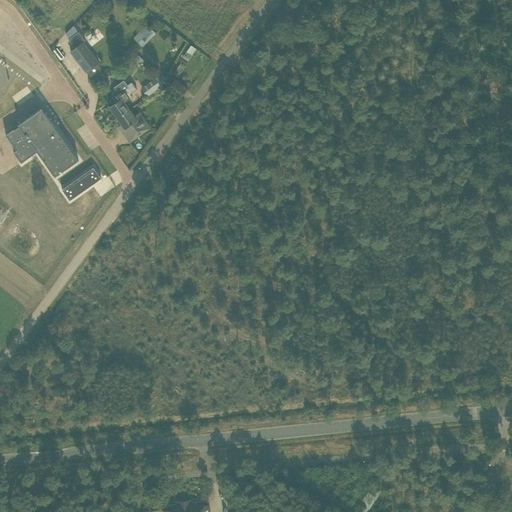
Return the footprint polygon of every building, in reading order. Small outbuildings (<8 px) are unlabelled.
[(133,38),(138,42),(151,29),(147,24),(133,38)] [(68,40),(75,48),(83,42),(83,43),(86,41),(78,31),(68,40)] [(69,52),(85,73),(98,62),(83,43),(83,42),(75,48),(69,52)] [(189,60),(197,48),(192,45),(184,57),(189,60)] [(165,82),(160,75),(153,81),(153,80),(143,88),(149,95),(165,82)] [(187,90),(175,80),(170,86),(182,96),(187,90)] [(121,98),(109,107),(117,118),(129,109),(124,101),(132,96),(130,94),(136,89),(131,83),(127,86),(128,87),(124,90),(118,94),(120,97),(121,98)] [(21,163),(37,152),(55,177),(78,160),(41,108),(18,124),(19,127),(14,130),(14,129),(5,135),(16,150),(13,152),(21,163)] [(129,109),(117,118),(122,124),(119,126),(130,142),(150,128),(139,112),(134,116),(129,109)] [(93,166),(61,188),(69,200),(101,177),(93,166)] [(171,510),(164,511),(208,511),(208,507),(202,508),(202,502),(193,503),(192,500),(175,502),(175,505),(170,505),(171,510)]
